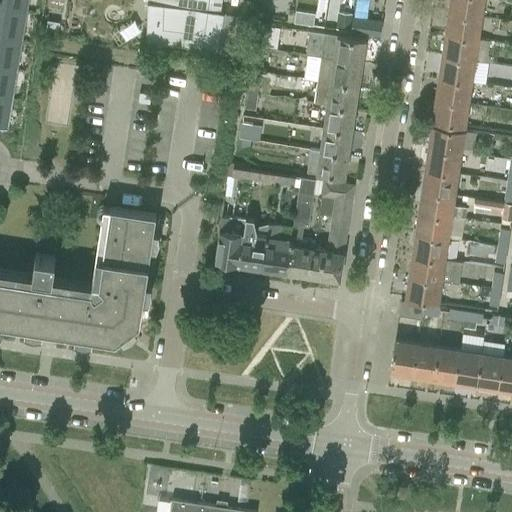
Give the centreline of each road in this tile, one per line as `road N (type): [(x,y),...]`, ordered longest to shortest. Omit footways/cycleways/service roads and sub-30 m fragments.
road 1 (residential): [(158,419),(179,286),(363,314)]
road 2 (residential): [(363,314),(408,0)]
road 3 (tertiary): [(341,448),(158,419)]
road 4 (tertiary): [(511,473),(341,448)]
road 5 (tertiary): [(158,419),(0,393)]
road 6 (residential): [(341,448),(363,314)]
